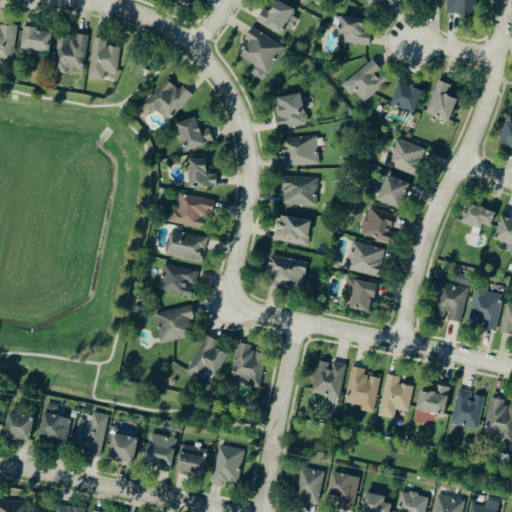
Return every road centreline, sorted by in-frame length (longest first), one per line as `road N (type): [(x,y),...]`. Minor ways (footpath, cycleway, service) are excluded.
road 1 (residential): [(248,150),(248,203),(226,305),(511,367)]
road 2 (residential): [(501,0),(476,113),(417,237),(398,342)]
road 3 (residential): [(76,0),(146,15),(209,60),(237,107),(248,150)]
road 4 (residential): [(231,511),(0,466)]
road 5 (residential): [(262,511),(298,321)]
